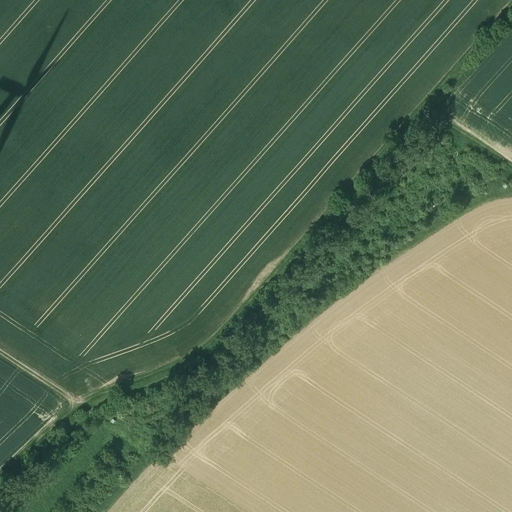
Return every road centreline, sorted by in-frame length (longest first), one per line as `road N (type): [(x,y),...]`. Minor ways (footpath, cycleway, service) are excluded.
road 1 (track): [(511,3),(214,340),(182,363),(78,403),(0,475)]
road 2 (track): [(108,511),(286,332),(508,163)]
